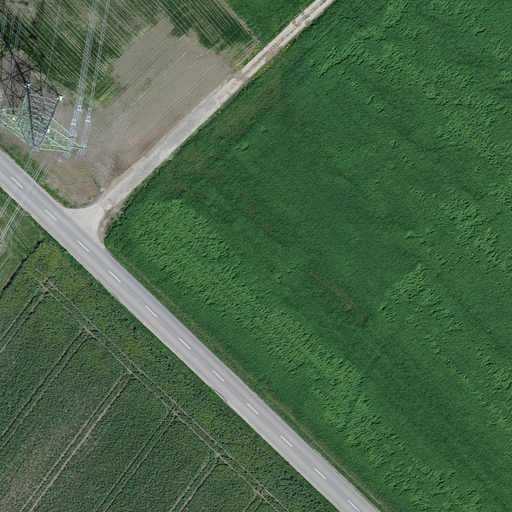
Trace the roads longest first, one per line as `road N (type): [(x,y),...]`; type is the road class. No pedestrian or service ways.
road 1 (tertiary): [(0,166),(354,511)]
road 2 (track): [(70,235),(322,0)]
